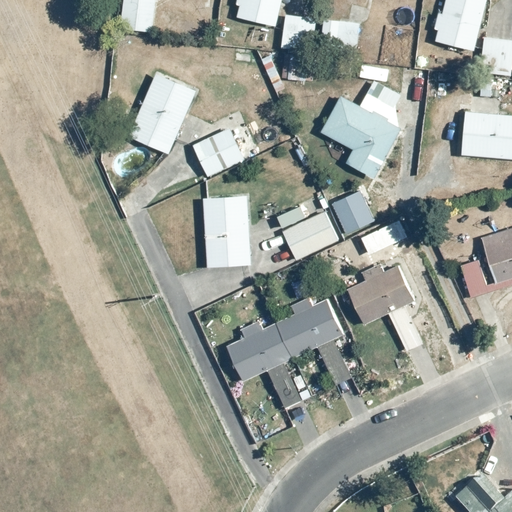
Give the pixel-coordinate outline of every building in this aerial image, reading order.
[(153,0),(122,0),(121,29),(152,31),(153,0)] [(281,0),(240,0),(236,17),(275,26),(281,0)] [(486,0),(445,0),(436,41),(474,51),(486,0)] [(315,19),(285,15),(281,47),(311,51),(315,19)] [(359,22),(324,17),(319,47),(355,52),(359,22)] [(511,64),(511,39),(483,37),(480,73),(511,76),(511,64)] [(307,54),(283,54),(282,80),(306,81),(307,54)] [(196,88),(156,72),(129,138),(169,155),(196,88)] [(365,76),(361,87),(367,90),(360,105),(351,101),(339,96),(322,135),(354,149),(347,166),(378,179),(398,133),(396,103),(401,91),(365,76)] [(511,114),(465,113),(463,156),(511,158),(511,114)] [(244,160),(229,128),(193,145),(207,177),(244,160)] [(374,221),(360,192),(332,205),(346,234),(374,221)] [(251,265),(247,195),(204,197),(208,268),(251,265)] [(339,238),(325,211),(283,232),(297,259),(339,238)] [(511,226),(478,237),(485,259),(461,266),(471,298),(511,285),(511,226)] [(358,270),(363,281),(346,289),(363,327),(390,315),(407,352),(422,345),(405,308),(416,302),(398,264),(383,271),(379,261),(358,270)] [(277,322),(293,357),(318,346),(335,383),(353,374),(336,337),(345,333),(328,298),(315,304),(312,296),(289,307),(292,314),(277,322)] [(293,357),(277,322),(267,326),(262,317),(238,328),(243,338),(225,346),(242,381),(265,370),(284,410),(302,402),(283,362),(293,357)] [(484,473),(458,496),(472,511),(511,511),(511,493),(507,498),(484,473)]
